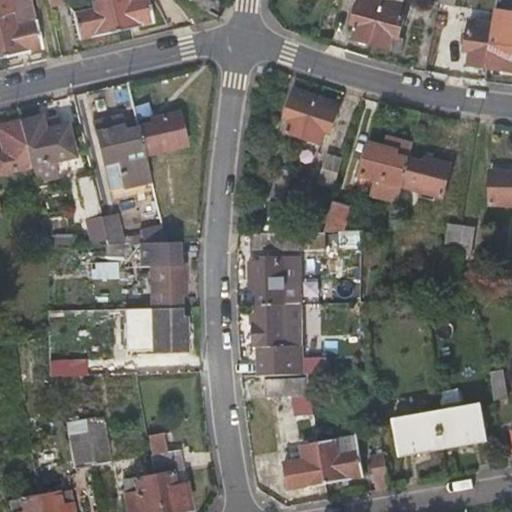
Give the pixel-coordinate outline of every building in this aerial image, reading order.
[(0,0),(0,38),(4,54),(42,45),(31,0),(0,0)] [(103,31),(115,29),(109,0),(90,0),(92,5),(72,9),(78,37),(94,33),(92,28),(102,26),(103,31)] [(109,0),(115,29),(152,21),(147,0),(109,0)] [(356,36),(372,41),(384,0),(357,0),(351,21),(359,24),(356,36)] [(391,0),(384,0),(372,41),(399,49),(403,37),(400,36),(410,6),(391,0)] [(469,63),(485,66),(492,28),(467,24),(463,49),(472,50),(469,63)] [(511,30),(492,28),(485,66),(511,70),(511,30)] [(293,90),(292,96),(298,98),(300,92),(293,90)] [(298,98),(292,96),(285,117),(291,118),(286,133),(304,138),(317,98),(300,92),(298,98)] [(317,98),(304,138),(319,143),(323,129),(333,132),(341,105),(317,98)] [(138,126),(144,153),(186,144),(179,110),(162,114),(163,119),(153,122),(138,126)] [(41,115),(20,120),(32,172),(75,162),(69,130),(46,134),(41,115)] [(93,123),(102,160),(111,198),(153,188),(144,153),(138,126),(123,129),(120,116),(93,123)] [(20,120),(0,124),(0,126),(5,150),(0,151),(0,179),(32,172),(20,120)] [(408,159),(412,142),(386,135),(384,145),(369,142),(361,172),(377,177),(372,193),(398,200),(402,182),(408,159)] [(320,173),(327,175),(334,177),(343,145),(330,141),(320,173)] [(303,151),(300,157),(298,164),(309,166),(313,153),(303,151)] [(408,159),(402,182),(442,192),(450,162),(423,155),(421,162),(408,159)] [(270,194),(277,197),(283,199),(293,172),(278,168),(270,194)] [(511,176),(508,176),(508,173),(508,169),(492,169),(489,202),(511,203),(511,176)] [(84,204),(90,202),(97,201),(91,173),(77,176),(84,204)] [(0,188),(0,240),(12,238),(0,188)] [(416,199),(411,198),(405,197),(397,230),(408,232),(416,199)] [(333,201),(324,230),(344,229),(350,205),(333,201)] [(458,253),(462,226),(449,224),(445,252),(458,253)] [(458,253),(465,253),(472,254),(476,228),(462,225),(462,226),(458,253)] [(249,232),(250,240),(250,248),(270,247),(324,245),(323,230),(249,232)] [(119,246),(119,253),(120,261),(147,260),(146,244),(119,246)] [(250,248),(250,259),(270,258),(270,247),(250,248)] [(257,303),(285,302),(284,258),(270,258),(250,259),(251,289),(256,289),(257,303)] [(94,278),(116,278),(116,263),(94,263),(94,278)] [(183,291),(182,278),(181,265),(149,266),(151,310),(175,308),(174,291),(183,291)] [(287,346),(285,302),(257,303),(257,313),(251,314),(252,346),(259,346),(260,375),(306,373),(305,345),(287,346)] [(175,308),(151,310),(153,351),(186,350),(184,317),(176,317),(175,308)] [(95,358),(94,373),(128,375),(129,360),(95,358)] [(83,375),(83,368),(83,361),(56,363),(56,377),(83,375)] [(505,370),(497,371),(490,373),(495,401),(509,398),(505,370)] [(308,393),(307,385),(307,377),(267,379),(268,395),(308,393)] [(467,413),(482,411),(480,401),(466,404),(467,413)] [(438,409),(444,445),(486,437),(482,411),(467,413),(466,404),(438,409)] [(413,413),(414,418),(415,423),(397,427),(401,452),(444,445),(438,409),(413,413)] [(395,416),(397,427),(415,423),(414,418),(413,413),(395,416)] [(88,432),(94,464),(110,461),(104,429),(88,432)] [(75,467),(94,464),(88,432),(69,436),(75,467)] [(320,439),(327,482),(364,475),(357,432),(320,439)] [(154,477),(160,511),(169,511),(189,509),(178,451),(166,453),(162,433),(149,435),(152,455),(150,456),(154,477)] [(307,456),(296,459),(285,461),(291,489),(327,482),(320,439),(304,442),(307,456)] [(374,492),(388,490),(381,453),(367,455),(374,492)] [(130,511),(160,511),(154,477),(138,479),(136,476),(125,479),(130,511)] [(74,511),(73,508),(70,488),(41,493),(44,511),(74,511)] [(44,511),(41,493),(11,499),(13,511),(44,511)]
